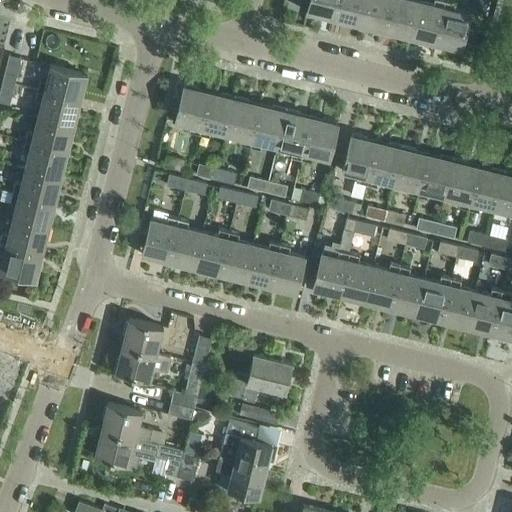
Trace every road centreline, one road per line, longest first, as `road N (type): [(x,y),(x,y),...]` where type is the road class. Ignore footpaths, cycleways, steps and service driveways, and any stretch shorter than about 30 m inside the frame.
road 1 (residential): [(335,342),(480,379),(500,411),(480,483),(455,500),(323,466),(315,424)]
road 2 (residential): [(241,44),(460,99),(496,94),(511,70)]
road 3 (residential): [(91,281),(157,23)]
road 4 (residential): [(91,281),(335,342)]
road 5 (residential): [(6,511),(61,366)]
